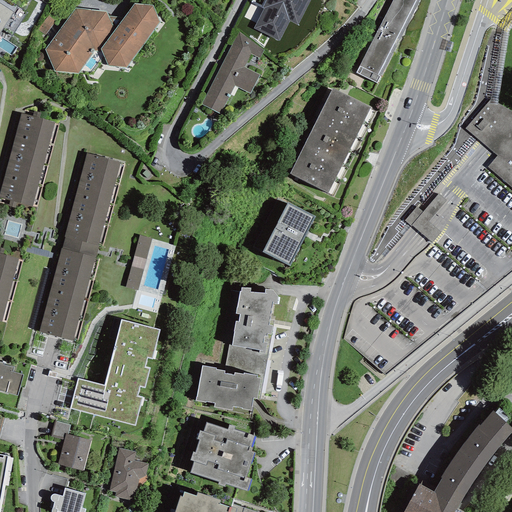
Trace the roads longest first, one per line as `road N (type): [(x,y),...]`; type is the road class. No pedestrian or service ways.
road 1 (tertiary): [(310,511),(323,345),(447,0)]
road 2 (residential): [(372,0),(315,58),(184,163),(173,155),(173,136),(242,0)]
road 3 (secondary): [(511,313),(404,406),(374,461),(364,511)]
road 4 (residential): [(33,511),(29,433),(40,371)]
